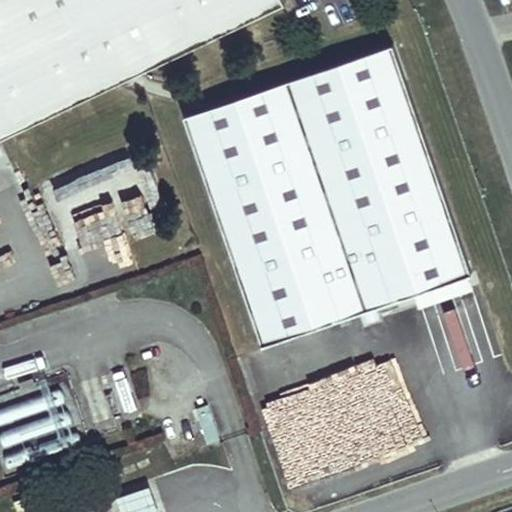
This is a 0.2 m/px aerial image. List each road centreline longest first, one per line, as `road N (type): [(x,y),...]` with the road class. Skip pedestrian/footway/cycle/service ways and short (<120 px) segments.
road 1 (unclassified): [(460,0),(511,141)]
road 2 (unclassified): [(511,466),(373,511)]
